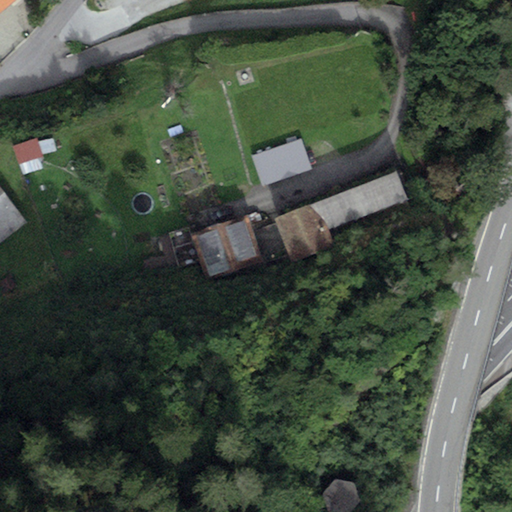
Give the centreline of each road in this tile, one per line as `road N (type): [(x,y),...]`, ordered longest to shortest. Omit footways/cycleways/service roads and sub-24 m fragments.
road 1 (primary): [(436,511),(453,408),(511,209)]
road 2 (trunk): [(328,511),(511,306)]
